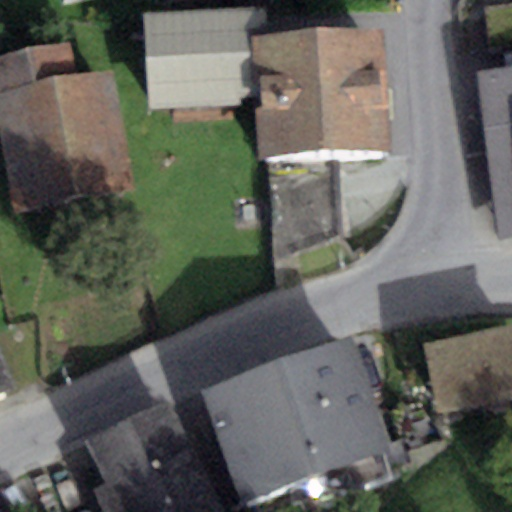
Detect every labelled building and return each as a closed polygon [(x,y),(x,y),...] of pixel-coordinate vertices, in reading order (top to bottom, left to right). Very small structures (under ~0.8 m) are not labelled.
[(168,0),(172,13),(258,11),(255,0),(168,0)] [(511,5),(483,9),(489,57),(511,53),(511,5)] [(172,13),(143,14),(146,111),(257,108),(255,34),(266,33),(266,10),(258,11),(172,13)] [(389,148),(383,27),(315,31),(321,152),(335,151),(389,148)] [(274,154),(321,152),(315,31),(266,33),(255,34),(257,108),(260,155),(274,154)] [(0,149),(13,215),(133,189),(106,70),(77,76),(70,44),(0,58),(0,149)] [(500,237),(511,235),(511,67),(479,72),(500,237)] [(341,238),(335,151),(321,152),(274,154),(275,262),(341,238)] [(511,326),(421,345),(436,415),(511,398),(511,326)] [(199,394),(244,507),(389,449),(344,336),(199,394)] [(0,394),(15,388),(0,352),(0,394)] [(202,511),(215,506),(166,404),(86,442),(107,486),(95,491),(104,511),(202,511)]
